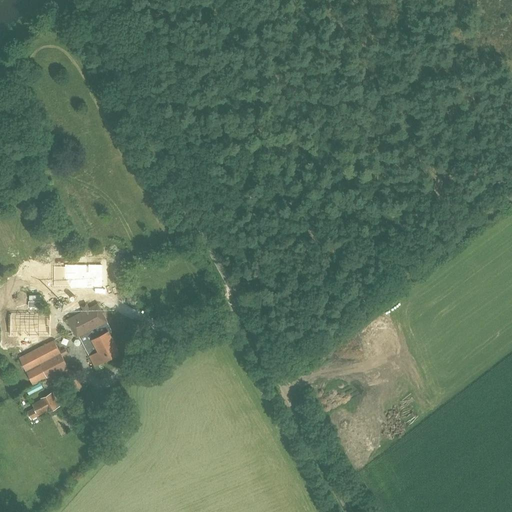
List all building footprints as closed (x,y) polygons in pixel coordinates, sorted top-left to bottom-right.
[(102,288),(102,265),(65,265),(65,276),(72,288),(102,288)] [(9,313),(8,335),(47,336),(47,314),(9,313)] [(120,352),(104,322),(79,336),(95,365),(104,360),(120,352)] [(77,377),(67,383),(74,394),(84,388),(77,377)] [(49,411),(58,406),(51,393),(43,398),(43,399),(34,404),(36,408),(29,412),(32,418),(49,409),(49,411)] [(123,432),(128,427),(125,423),(119,428),(123,432)]
